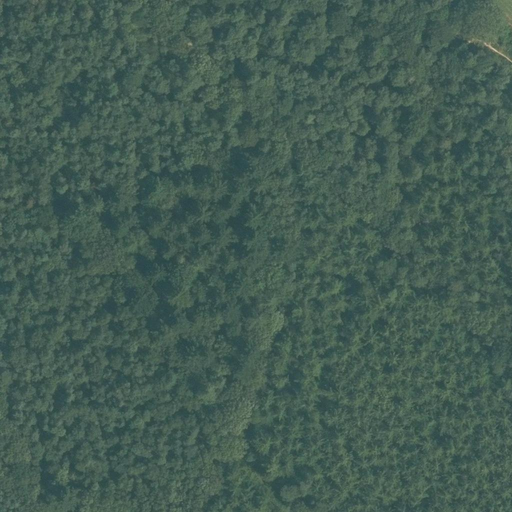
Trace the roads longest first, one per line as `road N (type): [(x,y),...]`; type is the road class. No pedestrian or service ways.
road 1 (track): [(286,146),(67,208),(0,71)]
road 2 (track): [(511,375),(290,142)]
road 3 (track): [(67,208),(229,448)]
road 4 (track): [(381,233),(445,7)]
road 5 (track): [(243,95),(362,0)]
road 6 (track): [(158,0),(243,95)]
